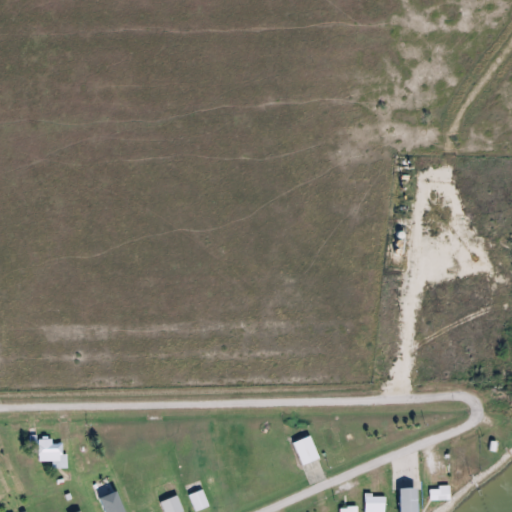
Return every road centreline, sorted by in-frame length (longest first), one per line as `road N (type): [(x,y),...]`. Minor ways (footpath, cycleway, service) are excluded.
road 1 (residential): [(476,415),(463,396),(0,408)]
road 2 (residential): [(266,511),(459,430),(476,415)]
